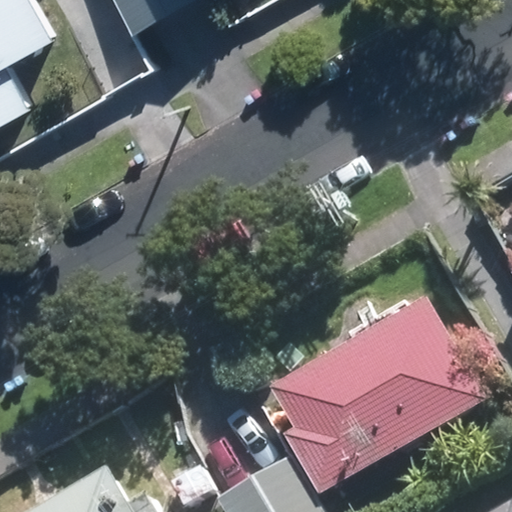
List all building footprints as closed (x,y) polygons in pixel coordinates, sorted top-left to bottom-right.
[(64,36),(43,0),(0,0),(0,129),(40,107),(16,63),(64,36)] [(295,438),(330,500),(497,404),(439,302),(280,392),(303,433),(295,438)] [(330,511),(301,459),(225,502),(230,511),(330,511)] [(191,509),(223,492),(210,468),(179,485),(191,509)] [(140,507),(121,472),(50,511),(166,511),(157,497),(140,507)]
